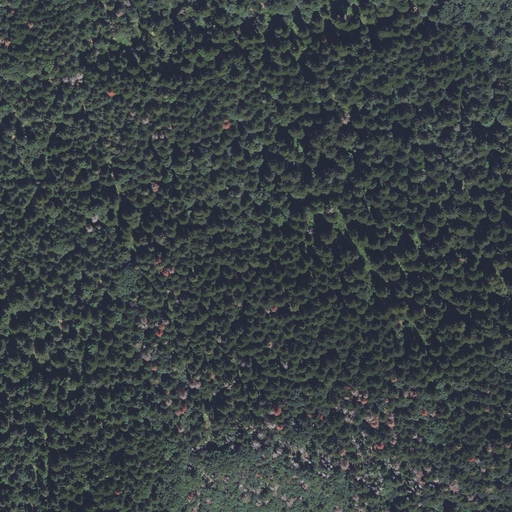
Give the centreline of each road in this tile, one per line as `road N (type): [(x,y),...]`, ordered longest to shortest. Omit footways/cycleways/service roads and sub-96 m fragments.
road 1 (track): [(86,0),(78,11),(76,76),(207,426),(211,456),(165,511)]
road 2 (track): [(157,511),(108,454),(75,368),(0,293)]
road 3 (track): [(0,262),(60,138),(85,107)]
